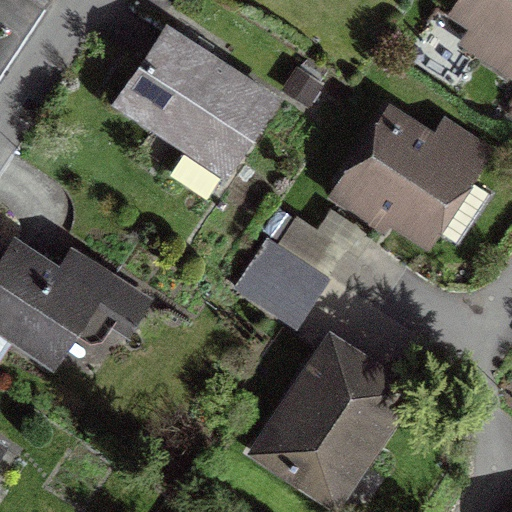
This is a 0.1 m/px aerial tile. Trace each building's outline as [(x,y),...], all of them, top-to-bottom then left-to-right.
[(511,0),(480,0),(457,38),(511,71),(511,0)] [(280,102),(168,28),(115,108),(226,183),(280,102)] [(473,173),(395,119),(345,192),(424,246),(473,173)] [(335,278),(271,239),(238,292),(302,332),(335,278)] [(54,275),(9,246),(0,259),(0,349),(48,380),(90,316),(127,340),(151,303),(70,250),(54,275)] [(413,394),(333,343),(261,453),(341,504),(413,394)]
